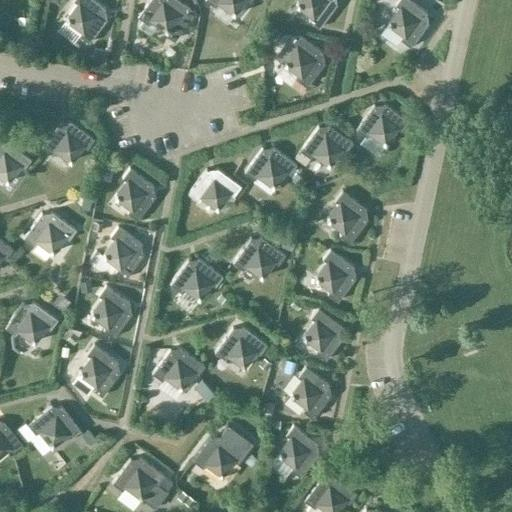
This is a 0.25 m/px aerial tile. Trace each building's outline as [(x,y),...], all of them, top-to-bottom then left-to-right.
[(88,43),(107,19),(103,16),(103,12),(105,9),(93,0),(73,0),(74,0),(78,3),(66,19),(81,31),(78,35),(88,43)] [(149,0),(137,16),(148,24),(151,20),(165,30),(163,33),(173,41),(195,12),(191,9),(190,8),(178,0),(149,0)] [(248,0),(250,1),(250,0),(206,0),(215,6),(218,2),(234,14),(244,0),(248,0)] [(319,28),(337,4),(334,1),(333,0),(299,0),(296,4),(312,16),(309,20),(319,28)] [(387,23),(379,33),(395,45),(400,39),(410,47),(428,23),(425,20),(424,16),(427,12),(410,0),(398,0),(395,4),(399,7),(387,23)] [(273,38),(278,32),(271,27),(267,34),(273,38)] [(288,41),(276,57),(284,63),(299,75),(296,79),(307,87),(325,62),(321,60),(321,56),(323,52),(303,37),(295,31),(288,29),(282,37),(288,41)] [(401,131),(408,120),(384,102),(381,106),(377,107),(374,104),(356,128),(366,136),(369,132),(385,144),(397,128),(401,131)] [(87,148),(94,138),(70,120),(67,124),(63,124),(60,122),(42,146),(52,154),(55,149),(71,161),(83,145),(87,148)] [(300,150),(294,158),(304,166),(310,157),(313,153),(329,165),(341,149),(345,152),(353,142),(328,124),(326,127),(322,128),(318,126),(300,150)] [(23,169),(31,159),(7,141),(4,144),(0,144),(0,176),(8,182),(19,166),(23,169)] [(289,174),(297,164),(272,146),(270,149),(266,150),(262,147),(244,172),(254,179),(257,175),(273,187),(285,171),(289,174)] [(138,219),(156,195),(152,192),(151,188),(154,185),(130,167),(122,177),(126,180),(114,196),(130,208),(127,212),(138,219)] [(233,195),(241,185),(216,167),(214,171),(210,171),(206,169),(188,193),(199,201),(202,197),(217,208),(229,192),(233,195)] [(350,242),(368,218),(364,216),(364,211),(366,208),(342,190),(334,200),(338,203),(327,219),(342,231),(339,235),(350,242)] [(68,239),(76,229),(51,211),(49,214),(45,215),(41,213),(23,237),(34,244),(37,240),(53,252),(64,236),(68,239)] [(125,278),(143,254),(140,251),(139,247),(142,244),(118,226),(110,236),(114,239),(102,255),(118,267),(115,271),(125,278)] [(278,264),(285,254),(261,236),(258,239),(254,240),(251,237),(233,262),(243,269),(246,265),(262,277),(274,261),(278,264)] [(5,259),(13,249),(0,239),(0,257),(1,256),(5,259)] [(337,301),(356,277),(352,274),(352,270),(354,266),(330,248),(322,258),(326,261),(314,277),(330,289),(327,293),(337,301)] [(215,286),(223,275),(198,257),(196,261),(192,261),(188,259),(170,283),(180,291),(183,287),(199,299),(211,283),(215,286)] [(114,337),(132,313),(128,310),(128,306),(130,303),(106,285),(98,295),(102,298),(91,314),(106,325),(103,330),(114,337)] [(221,293),(217,299),(225,305),(230,299),(221,293)] [(50,329),(58,319),(33,301),(31,304),(26,305),(23,302),(5,327),(15,334),(18,330),(34,342),(46,326),(50,329)] [(325,360),(344,335),(340,333),(340,329),(342,325),(318,307),(310,317),(314,320),(302,336),(318,348),(315,352),(325,360)] [(260,354),(267,343),(243,325),(240,329),(236,329),(233,327),(215,351),(225,359),(228,355),(244,367),(255,351),(260,354)] [(79,372),(71,383),(87,394),(92,388),(102,396),(120,371),(116,369),(116,365),(118,361),(94,343),(86,354),(90,357),(79,372)] [(197,375),(205,365),(180,347),(178,350),(173,351),(170,349),(152,373),(162,380),(165,376),(181,388),(193,372),(197,375)] [(288,360),(286,372),(298,375),(300,363),(288,360)] [(313,418),(331,394),(328,391),(327,387),(330,384),(305,365),(298,375),(302,379),(290,394),(306,406),(303,410),(313,418)] [(70,438),(80,430),(61,406),(58,409),(54,408),(51,405),(27,424),(35,434),(39,431),(51,446),(67,434),(70,438)] [(13,452),(22,444),(4,420),(0,423),(0,422),(0,455),(9,448),(13,452)] [(301,477),(319,452),(315,450),(315,446),(317,442),(293,424),(286,434),(290,437),(278,453),(294,465),(291,469),(301,477)] [(210,436),(192,460),(203,468),(206,464),(222,475),(233,459),(237,462),(245,452),(252,443),(228,425),(220,434),(218,438),(214,438),(210,436)] [(130,458),(112,482),(122,490),(125,486),(141,498),(155,508),(167,492),(174,482),(164,475),(164,474),(140,456),(138,460),(133,461),(130,458)] [(349,502),(356,492),(332,474),(329,478),(325,478),(322,476),(304,500),(314,508),(317,504),(328,511),(335,511),(345,499),(349,502)] [(183,491),(178,497),(191,507),(196,500),(183,491)]
